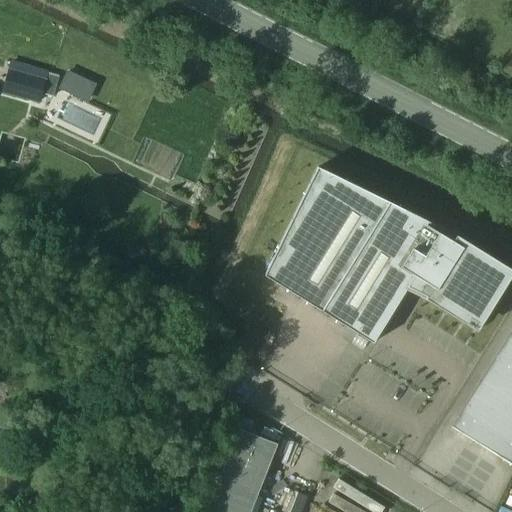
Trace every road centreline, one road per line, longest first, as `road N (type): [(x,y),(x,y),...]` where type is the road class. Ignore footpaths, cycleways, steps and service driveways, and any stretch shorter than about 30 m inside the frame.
road 1 (tertiary): [(511,157),(202,0)]
road 2 (unclassified): [(221,372),(446,511)]
